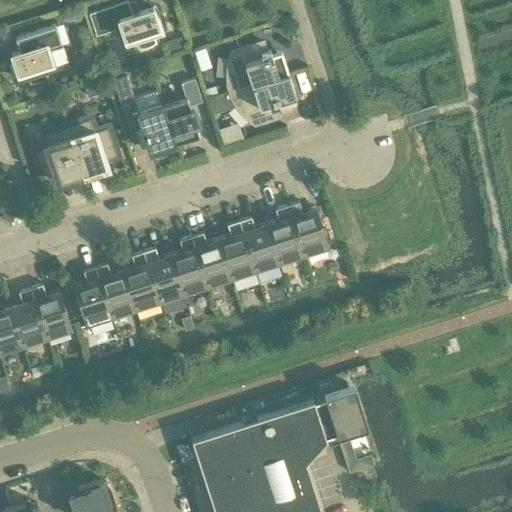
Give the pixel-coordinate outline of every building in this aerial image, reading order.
[(96,35),(107,31),(120,27),(125,43),(136,40),(138,47),(147,46),(155,42),(153,34),(163,31),(158,13),(155,14),(153,6),(132,13),(127,0),(89,12),(96,35)] [(27,75),(30,82),(39,81),(47,77),(44,69),(55,66),(50,50),(62,46),(55,24),(15,36),(19,49),(11,52),(13,60),(11,61),(17,78),(27,75)] [(224,85),(227,92),(288,73),(288,72),(283,73),(276,52),(271,53),(270,49),(266,50),(263,41),(231,51),(228,62),(227,73),(227,83),(224,85)] [(288,73),(227,92),(229,100),(232,99),(239,108),(246,116),(254,123),(278,116),(275,106),(279,105),(277,101),(299,94),(292,72),(288,73)] [(127,75),(113,80),(133,143),(145,139),(149,151),(157,148),(158,150),(175,145),(162,104),(138,111),(127,75)] [(185,96),(162,104),(175,145),(192,139),(191,137),(199,135),(189,105),(202,101),(194,78),(180,82),(185,96)] [(215,86),(204,89),(207,96),(217,93),(215,86)] [(90,116),(66,124),(82,172),(96,168),(94,163),(117,156),(108,125),(94,130),(90,116)] [(244,136),(240,120),(221,126),(225,141),(244,136)] [(82,172),(66,124),(42,132),(47,145),(33,149),(43,179),(66,172),(68,177),(82,172)] [(11,196),(0,199),(0,204),(4,217),(16,213),(11,196)] [(298,200),(286,204),(303,256),(328,248),(326,242),(330,241),(326,227),(322,228),(315,208),(302,212),(298,200)] [(278,220),(266,223),(279,263),(303,256),(286,204),(274,208),(278,220)] [(251,215),(238,219),(255,271),(279,263),(266,223),(254,227),(251,215)] [(230,235),(218,239),(231,279),(255,271),(238,219),(226,223),(230,235)] [(203,231),(190,235),(207,287),(231,279),(218,239),(206,243),(203,231)] [(182,250),(170,254),(183,294),(207,287),(190,235),(178,239),(182,250)] [(155,246),(143,250),(159,302),(183,294),(170,254),(158,258),(155,246)] [(134,266),(122,270),(135,310),(159,302),(143,250),(130,254),(134,266)] [(107,262),(94,266),(111,317),(135,310),(122,270),(110,274),(107,262)] [(111,317),(94,266),(82,270),(86,281),(74,285),(86,325),(111,317)] [(42,283),(30,286),(46,338),(71,330),(58,290),(46,294),(42,283)] [(21,302),(10,306),(22,346),(46,338),(30,286),(18,290),(21,302)] [(0,353),(22,346),(10,306),(0,309),(0,353)] [(29,367),(32,376),(38,374),(36,365),(29,367)] [(314,400),(325,435),(360,423),(349,388),(314,400)] [(325,435),(314,400),(313,398),(191,437),(215,511),(321,511),(305,460),(326,437),(325,435)] [(115,511),(114,506),(117,505),(111,486),(109,482),(105,479),(100,478),(96,478),(77,485),(78,488),(67,492),(73,511),(115,511)] [(329,511),(339,511),(359,506),(355,493),(327,502),(329,511)] [(24,502),(0,509),(0,511),(39,511),(36,502),(25,505),(24,502)]
